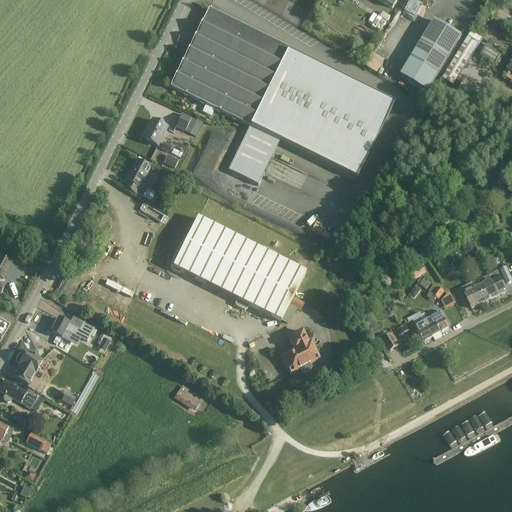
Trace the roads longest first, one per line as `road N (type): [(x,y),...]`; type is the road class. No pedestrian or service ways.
road 1 (tertiary): [(0,364),(184,0)]
road 2 (track): [(511,372),(357,451)]
road 3 (unclassified): [(397,363),(511,303)]
